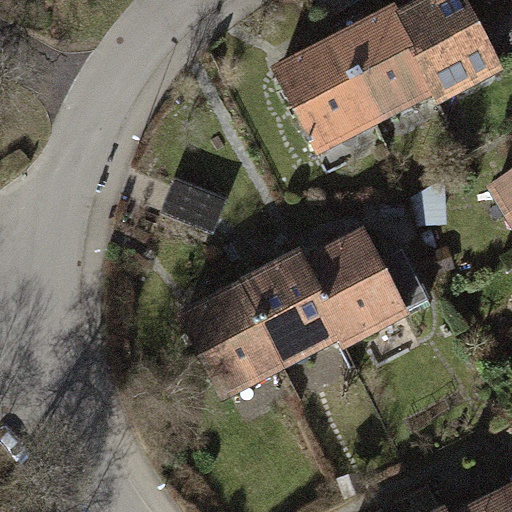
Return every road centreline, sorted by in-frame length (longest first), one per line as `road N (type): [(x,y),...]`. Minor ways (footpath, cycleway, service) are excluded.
road 1 (residential): [(18,286),(146,53),(202,0)]
road 2 (residential): [(18,286),(21,397),(116,511)]
